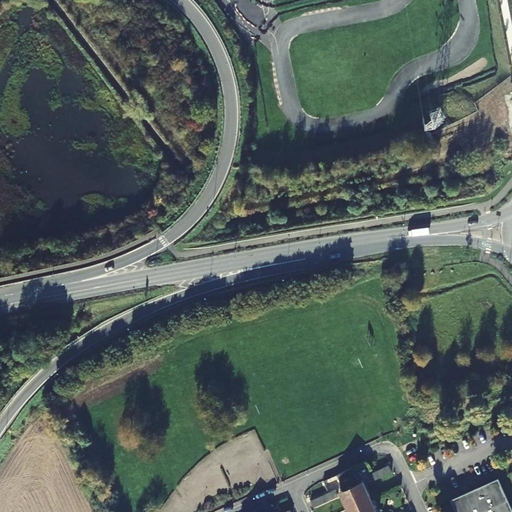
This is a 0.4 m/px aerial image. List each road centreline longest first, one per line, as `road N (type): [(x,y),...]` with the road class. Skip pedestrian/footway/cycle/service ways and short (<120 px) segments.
road 1 (trunk): [(179,0),(216,48),(233,101),(213,191),(153,249),(0,300)]
road 2 (trunk): [(0,434),(31,391),(129,316),(281,262)]
road 3 (secondary): [(511,211),(212,261),(189,272)]
road 4 (secondary): [(281,262),(437,240),(511,251)]
road 5 (secondary): [(0,304),(189,272)]
road 6 (residential): [(292,488),(388,444),(408,487)]
